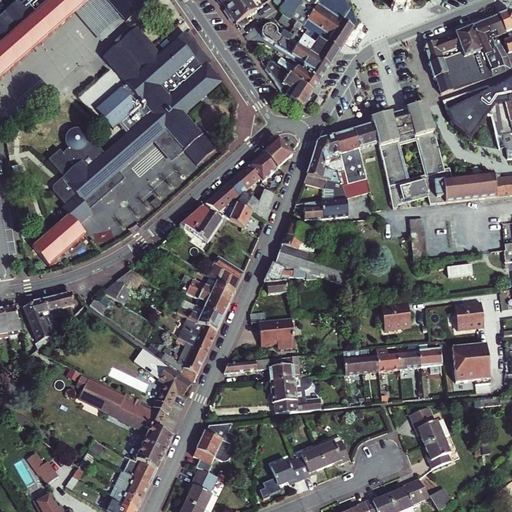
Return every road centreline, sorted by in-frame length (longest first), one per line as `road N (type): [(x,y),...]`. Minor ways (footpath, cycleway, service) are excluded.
road 1 (residential): [(148,511),(281,215),(311,128)]
road 2 (residential): [(276,122),(122,253),(75,275),(0,292)]
road 3 (residential): [(493,0),(372,49),(311,128)]
road 4 (residential): [(276,122),(185,0)]
road 5 (residential): [(281,511),(393,465)]
